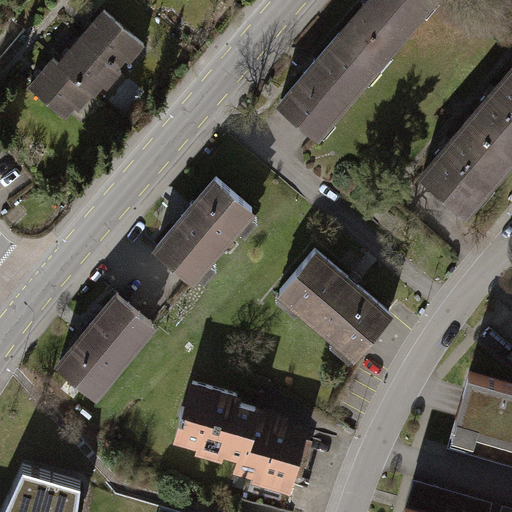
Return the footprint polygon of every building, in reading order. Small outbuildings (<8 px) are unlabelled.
[(364,0),(335,34),(378,71),(439,0),(364,0)] [(82,34),(120,68),(128,59),(131,62),(147,45),(105,8),(89,26),(82,34)] [(124,71),(120,68),(82,34),(67,51),(58,61),(75,75),(74,77),(94,95),(96,96),(106,85),(109,88),(124,71)] [(335,34),(274,105),(317,142),(378,71),(335,34)] [(75,75),(58,61),(53,57),(39,73),(28,85),(67,118),(77,107),(81,110),(94,95),(74,77),(75,75)] [(511,65),(466,119),(511,159),(511,65)] [(511,159),(466,119),(417,176),(468,220),(511,168),(511,159)] [(253,205),(217,175),(157,245),(193,275),(253,205)] [(393,314),(315,249),(275,296),(353,362),(393,314)] [(153,320),(117,291),(59,361),(94,390),(153,320)] [(511,382),(467,369),(450,430),(472,436),(475,427),(511,437),(511,382)] [(175,436),(237,453),(233,467),(254,473),(252,479),(289,489),(306,429),(281,422),(283,414),(233,400),(235,393),(191,380),(175,436)] [(76,511),(80,482),(24,465),(0,511),(76,511)] [(488,511),(492,500),(411,476),(400,511),(511,511),(511,505),(502,503),(499,511),(488,511)]
